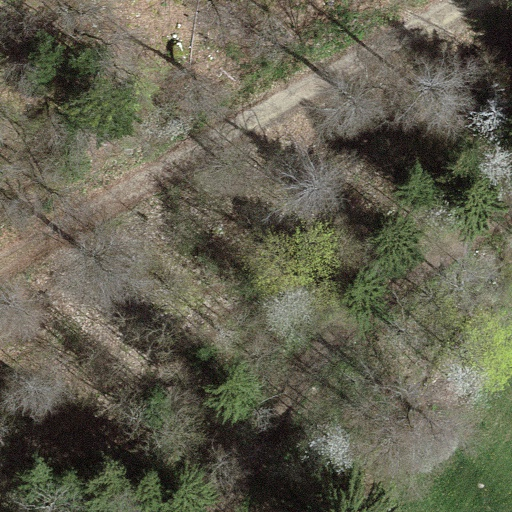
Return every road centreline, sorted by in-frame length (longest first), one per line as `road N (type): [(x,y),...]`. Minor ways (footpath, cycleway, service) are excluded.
road 1 (track): [(0,269),(467,0)]
road 2 (track): [(511,216),(419,261),(308,364),(221,511)]
